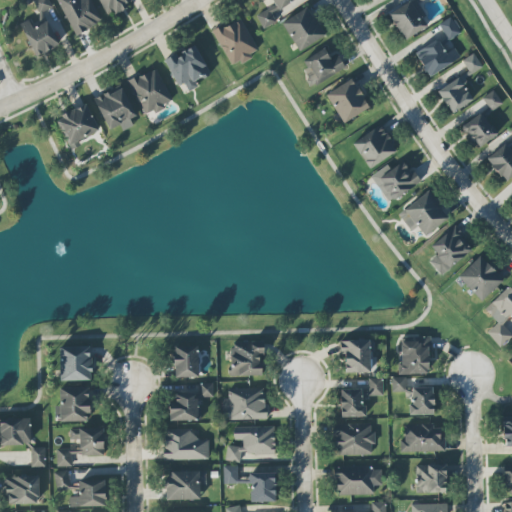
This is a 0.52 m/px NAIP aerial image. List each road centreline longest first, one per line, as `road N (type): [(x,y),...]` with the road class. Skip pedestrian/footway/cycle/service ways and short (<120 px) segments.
road 1 (residential): [(511,243),(476,205),(336,0)]
road 2 (residential): [(198,0),(0,108)]
road 3 (residential): [(303,376),(307,511)]
road 4 (residential): [(474,377),(478,511)]
road 5 (residential): [(132,387),(136,511)]
